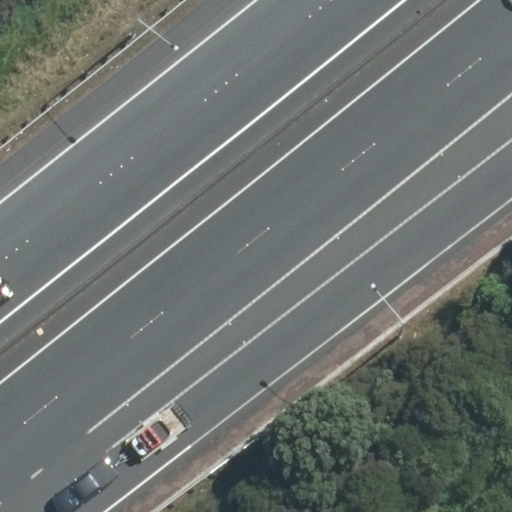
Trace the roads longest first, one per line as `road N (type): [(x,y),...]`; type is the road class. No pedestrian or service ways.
road 1 (motorway): [(511,53),(0,471)]
road 2 (motorway): [(511,189),(80,511)]
road 3 (motorway): [(0,246),(312,0)]
